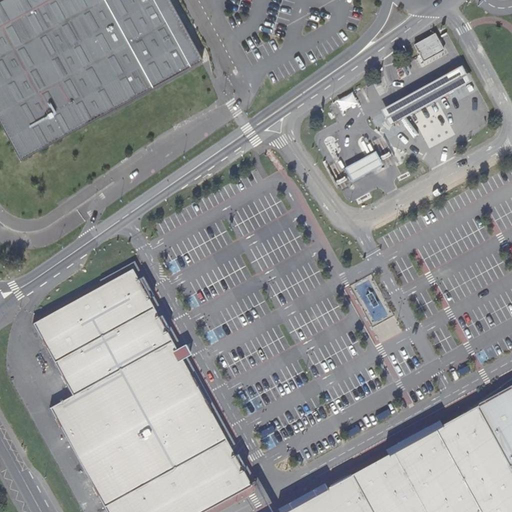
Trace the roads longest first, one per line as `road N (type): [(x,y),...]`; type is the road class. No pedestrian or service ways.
road 1 (tertiary): [(40,275),(353,58)]
road 2 (unknown): [(342,283),(394,393)]
